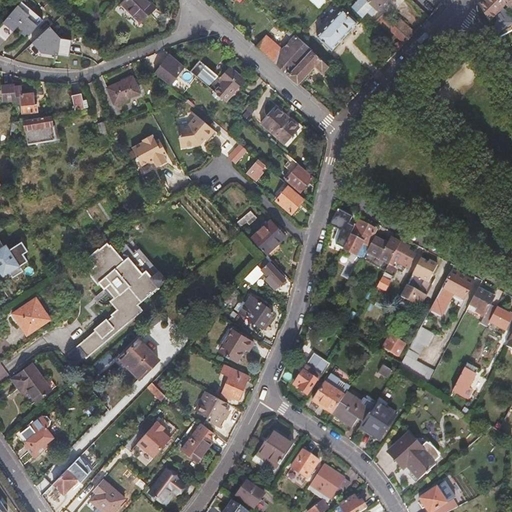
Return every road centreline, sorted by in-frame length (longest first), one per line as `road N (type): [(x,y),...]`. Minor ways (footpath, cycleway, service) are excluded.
road 1 (residential): [(205,16),(170,42),(81,75),(0,61)]
road 2 (tertiary): [(325,187),(295,323),(269,396)]
road 3 (residential): [(325,187),(511,287)]
road 4 (unknown): [(29,497),(175,352)]
road 5 (tertiary): [(465,0),(337,133)]
road 6 (residential): [(205,16),(337,133)]
road 7 (residential): [(269,396),(382,487),(397,511)]
road 8 (tertiary): [(269,396),(235,459),(193,511)]
